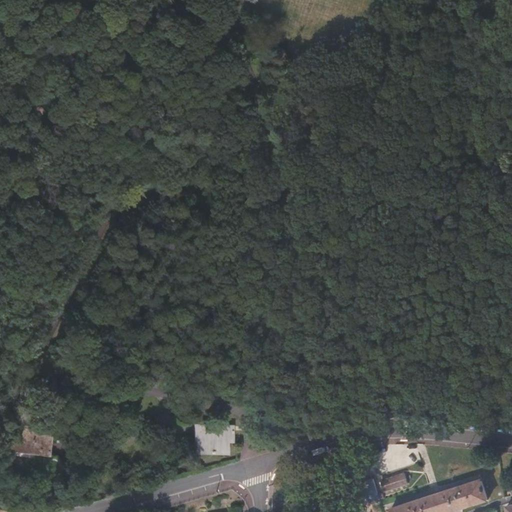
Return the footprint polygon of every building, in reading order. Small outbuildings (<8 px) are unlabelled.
[(0,421),(0,448),(47,452),(49,425),(0,421)] [(228,445),(229,432),(191,430),(190,456),(223,457),(223,445),(228,445)] [(409,481),(406,471),(381,479),(384,489),(409,481)] [(377,491),(373,476),(366,478),(363,494),(366,493),(367,494),(377,491)] [(441,511),(487,498),(482,479),(390,507),(391,511),(441,511)]
